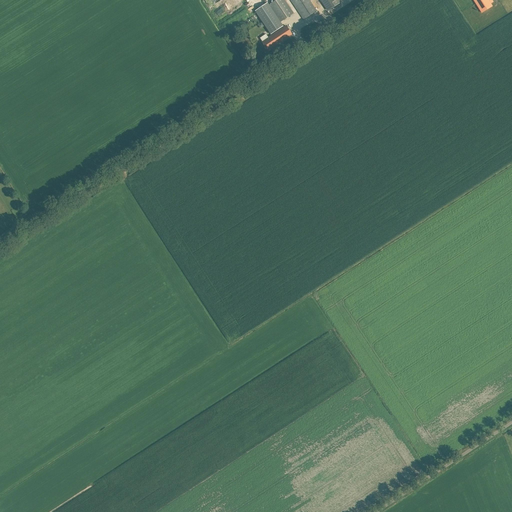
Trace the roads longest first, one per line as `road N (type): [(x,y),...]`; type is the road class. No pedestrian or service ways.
road 1 (unclassified): [(0,246),(379,0)]
road 2 (unclassified): [(375,511),(511,422)]
